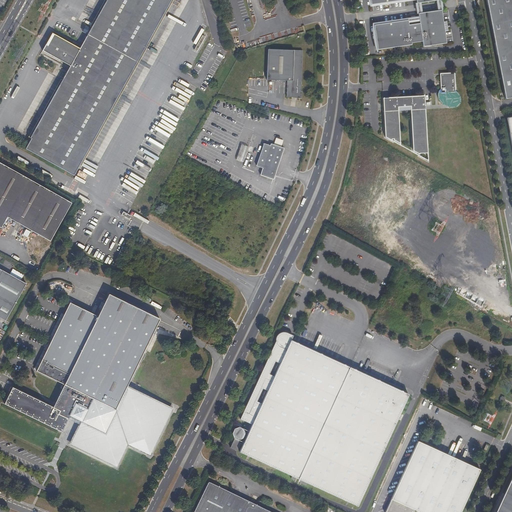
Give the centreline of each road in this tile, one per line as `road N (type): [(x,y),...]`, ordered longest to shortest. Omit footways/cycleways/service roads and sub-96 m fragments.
road 1 (tertiary): [(326,0),(334,53),(318,170),(151,511)]
road 2 (tertiary): [(166,511),(328,174),(344,73),(337,0)]
road 3 (unclassified): [(511,226),(470,0)]
road 4 (unknown): [(237,166),(274,186),(286,137),(253,123),(234,161)]
road 5 (unknown): [(454,4),(459,44),(451,48),(410,47),(402,10)]
